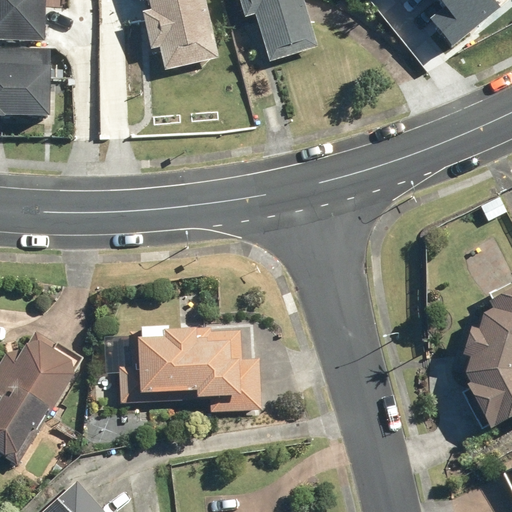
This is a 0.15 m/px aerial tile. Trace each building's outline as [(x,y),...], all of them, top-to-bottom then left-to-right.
[(47,0),(0,0),(0,38),(46,40),(47,0)] [(218,57),(205,0),(150,0),(153,12),(143,14),(152,50),(159,49),(163,69),(218,57)] [(318,48),(303,0),(241,0),(247,18),(255,16),(269,62),(318,48)] [(444,0),(448,4),(432,18),(454,45),(500,7),(494,0),(444,0)] [(52,51),(0,49),(0,112),(50,115),(52,51)] [(511,283),(492,293),(499,308),(485,316),(467,371),(475,387),(466,391),(492,441),(511,430),(511,283)] [(216,413),(267,410),(264,359),(247,359),(245,325),(135,331),(136,364),(123,365),(125,404),(215,400),(216,413)] [(26,353),(18,346),(0,368),(0,452),(11,460),(84,362),(42,331),(26,353)] [(108,511),(81,482),(46,511),(108,511)]
